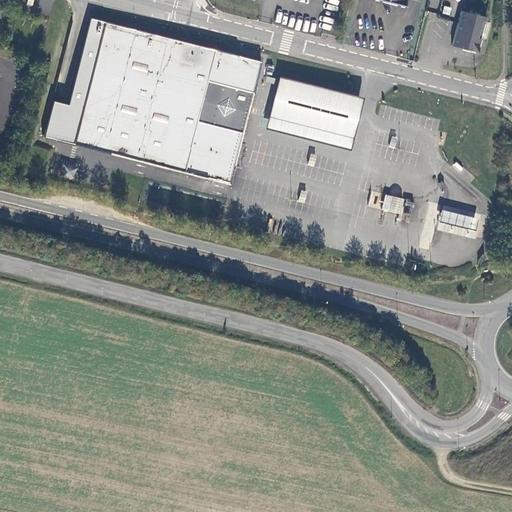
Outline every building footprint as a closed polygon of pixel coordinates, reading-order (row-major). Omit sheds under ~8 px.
[(460,11),(451,46),(471,51),(477,48),(479,38),(482,39),(486,22),(484,21),(485,17),(460,11)] [(229,184),(240,143),(254,83),(228,77),(233,55),(104,22),(98,46),(91,44),(86,64),(93,65),(79,122),(172,145),(166,169),(229,184)] [(254,83),(260,62),(233,55),(228,77),(254,83)] [(362,97),(278,76),(264,129),(349,150),(362,97)] [(63,116),(66,104),(52,100),(50,105),(42,137),(56,140),(62,116),(63,116)] [(166,169),(172,145),(79,122),(73,145),(166,169)] [(77,169),(63,164),(59,175),(73,180),(77,169)] [(382,210),(401,214),(404,198),(385,194),(382,210)] [(477,219),(455,213),(440,210),(437,222),(454,226),(474,231),(477,219)]
